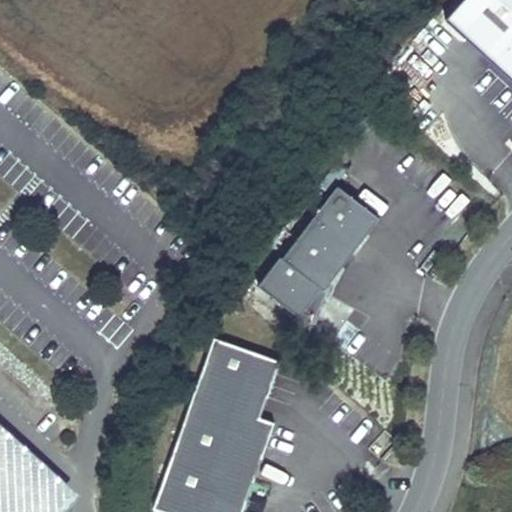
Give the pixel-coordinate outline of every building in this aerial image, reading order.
[(511,79),(511,0),(461,0),(445,18),(511,79)] [(322,199),(340,174),(325,164),(308,189),(322,199)] [(449,181),(435,200),(454,215),(468,196),(449,181)] [(281,252),(258,281),(289,305),(285,310),(308,328),(329,284),(327,283),(380,215),(339,182),(283,254),(281,252)] [(278,358),(212,334),(150,503),(164,508),(162,511),(237,511),(271,419),(257,414),(278,358)] [(0,511),(27,511),(50,486),(0,443),(0,511)] [(57,511),(77,490),(59,475),(50,486),(27,511),(57,511)]
